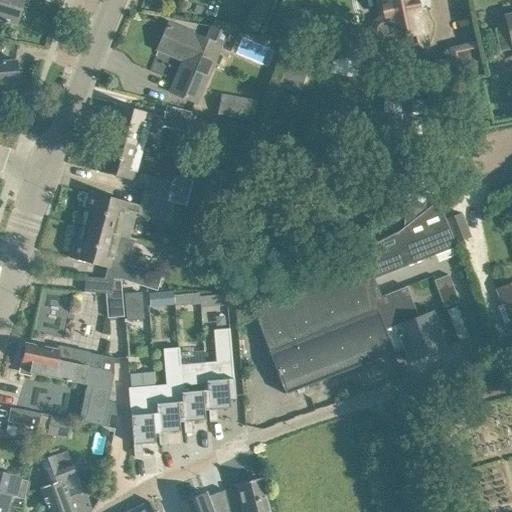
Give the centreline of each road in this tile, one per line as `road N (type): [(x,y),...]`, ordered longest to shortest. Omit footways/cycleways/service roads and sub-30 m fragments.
road 1 (residential): [(43,173),(114,0)]
road 2 (residential): [(108,511),(250,442)]
road 3 (residential): [(0,305),(43,173)]
road 4 (track): [(407,511),(379,394)]
